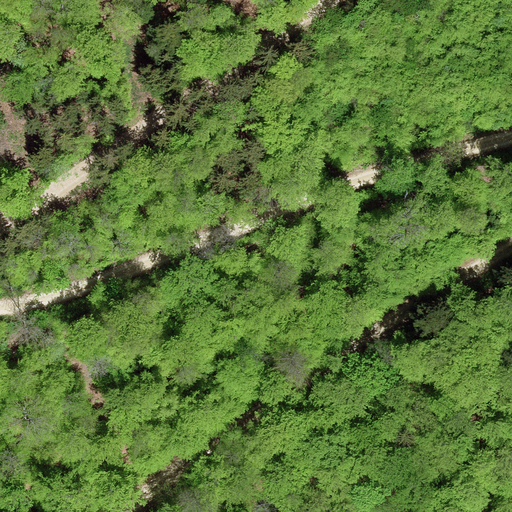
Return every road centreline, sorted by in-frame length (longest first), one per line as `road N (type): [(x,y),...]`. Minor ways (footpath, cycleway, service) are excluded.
road 1 (track): [(511,137),(414,160),(95,286),(0,314)]
road 2 (track): [(511,246),(375,332),(125,511)]
road 3 (track): [(0,224),(327,0)]
